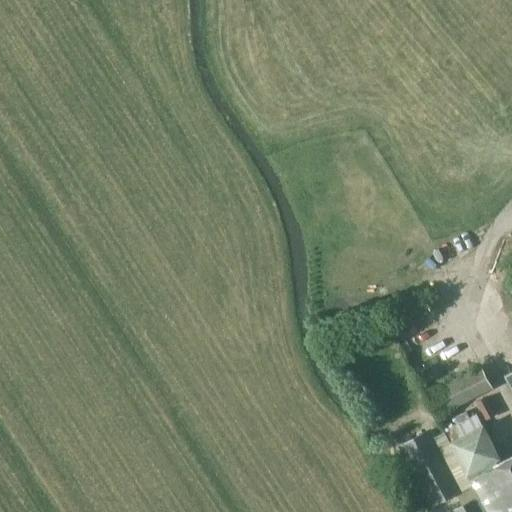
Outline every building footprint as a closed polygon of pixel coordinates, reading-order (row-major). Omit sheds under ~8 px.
[(394,284),(394,283),(393,274),(391,267),(387,261),(383,257),(379,253),(373,249),(364,246),(357,245),(347,246),(340,249),(333,253),(329,257),(325,261),(321,267),(319,274),(318,283),(319,290),(321,297),(324,304),(329,310),(335,314),(340,317),(347,320),(355,321),(365,320),(371,318),(378,314),(383,310),(388,303),(391,297),(393,291),(394,284)] [(502,452),(485,416),(449,436),(467,471),(502,452)] [(428,502),(460,486),(427,423),(395,439),(428,502)] [(511,511),(511,455),(469,478),(487,511),(511,511)] [(457,511),(478,511),(472,500),(455,508),(457,511)]
